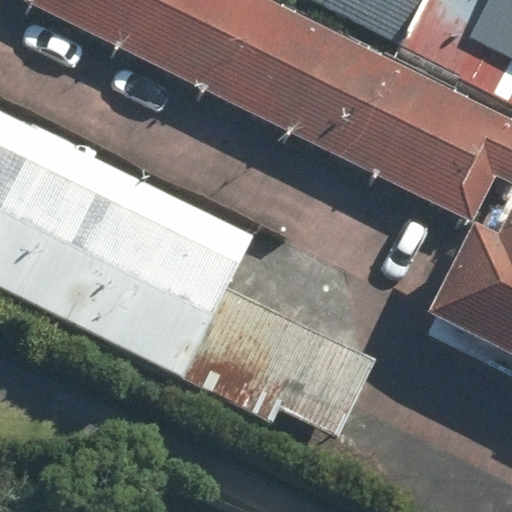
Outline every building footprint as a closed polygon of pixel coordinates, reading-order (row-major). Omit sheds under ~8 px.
[(511,151),(511,149),(227,0),(18,0),(467,235),(511,151)] [(367,0),(339,0),(361,12),(367,0)] [(511,0),(448,0),(511,33),(511,0)] [(0,131),(0,306),(172,393),(174,390),(268,438),(274,424),(328,452),(366,379),(217,303),(242,253),(0,131)] [(511,205),(503,200),(475,255),(460,247),(415,332),(511,382),(511,205)]
